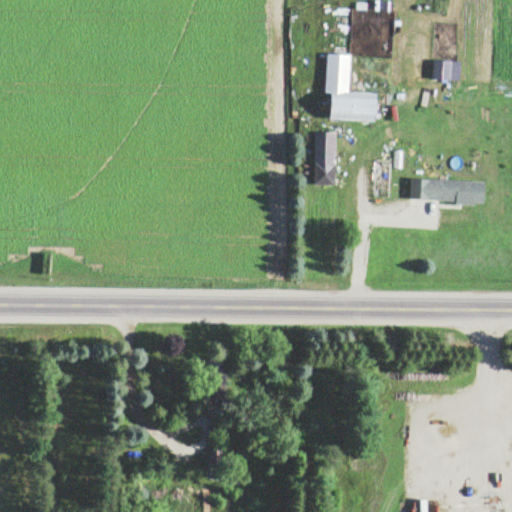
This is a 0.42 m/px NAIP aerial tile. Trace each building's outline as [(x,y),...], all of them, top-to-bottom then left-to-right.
[(349,51),(325,51),(324,91),(331,91),(331,117),(377,119),(378,91),(348,90),(349,51)] [(458,59),(431,58),(430,77),(458,78),(458,59)] [(333,129),(312,129),(312,182),(333,182),(333,129)] [(407,198),(483,200),(483,179),(408,176),(407,198)] [(216,448),(205,449),(206,465),(217,464),(216,448)]
